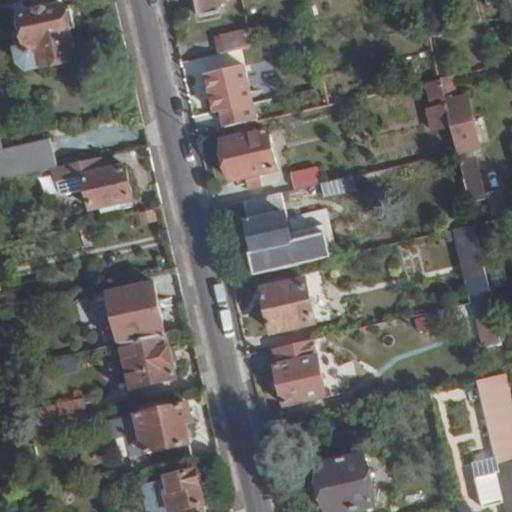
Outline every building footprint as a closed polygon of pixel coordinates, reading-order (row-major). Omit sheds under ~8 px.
[(197,0),(202,17),(220,12),(217,0),(197,0)] [(43,64),(76,57),(70,29),(76,26),(73,11),(64,9),(63,6),(22,15),(30,50),(39,49),(43,64)] [(224,35),(227,52),(251,46),(247,29),(224,35)] [(256,103),(247,66),(210,74),(219,112),(256,103)] [(453,77),(442,79),(453,126),(459,152),(470,201),(485,198),(474,150),(480,148),(469,97),(457,99),(453,77)] [(453,126),(442,79),(429,83),(434,108),(430,109),(434,130),(453,126)] [(279,169),(270,129),(225,139),(235,179),(250,176),(253,186),(263,183),(261,174),(279,169)] [(0,160),(0,167),(3,179),(34,172),(30,154),(0,160)] [(78,161),(48,168),(52,181),(81,174),(78,161)] [(132,200),(125,166),(84,174),(91,208),(132,200)] [(298,189),(323,183),(321,171),(296,177),(298,189)] [(355,188),(353,176),(323,183),(326,194),(355,188)] [(489,195),(496,221),(500,220),(508,218),(502,191),(489,195)] [(283,192),(245,201),(257,253),(268,251),(273,273),(301,266),(283,192)] [(496,221),(476,226),(478,234),(502,229),(500,220),(496,221)] [(478,234),(476,226),(457,230),(474,303),(493,299),(478,234)] [(453,240),(451,231),(391,245),(393,253),(453,240)] [(318,322),(309,281),(266,290),(277,332),(318,322)] [(145,339),(165,335),(153,283),(133,288),(136,298),(130,301),(133,321),(141,320),(145,339)] [(503,343),(496,313),(479,317),(486,346),(503,343)] [(174,378),(165,335),(145,339),(121,345),(132,388),(174,378)] [(326,337),(277,348),(281,364),(280,365),(288,405),(345,392),(337,352),(331,353),(326,337)] [(450,389),(453,420),(477,418),(474,387),(450,389)] [(511,398),(511,389),(495,394),(496,402),(511,398)] [(41,427),(92,415),(88,397),(38,409),(41,427)] [(149,467),(192,457),(187,422),(192,421),(188,404),(155,411),(154,407),(148,408),(148,413),(138,415),(141,430),(133,431),(138,454),(146,453),(149,467)] [(129,416),(106,421),(109,438),(123,435),(127,456),(136,455),(129,416)] [(503,432),(511,430),(511,423),(502,425),(503,432)] [(348,511),(374,506),(362,455),(320,465),(330,511),(348,511)] [(511,511),(511,462),(500,465),(511,511)] [(172,511),(205,511),(204,503),(205,502),(201,485),(208,481),(205,472),(199,468),(169,476),(169,478),(164,479),(172,511)]
